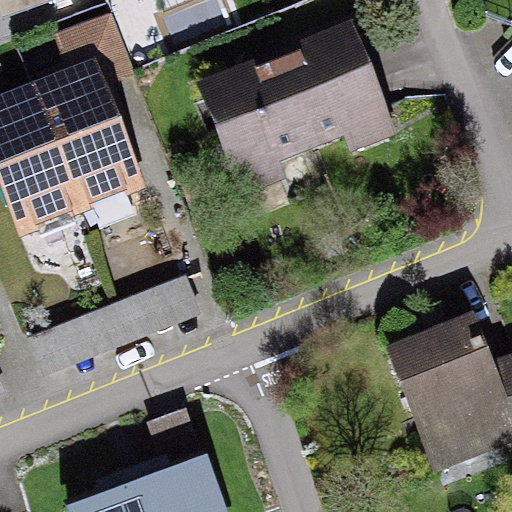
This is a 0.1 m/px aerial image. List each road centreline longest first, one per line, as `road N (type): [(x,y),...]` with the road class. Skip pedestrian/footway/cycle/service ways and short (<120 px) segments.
road 1 (residential): [(511,236),(249,338)]
road 2 (residential): [(249,338),(0,445)]
road 3 (residential): [(249,338),(315,511)]
